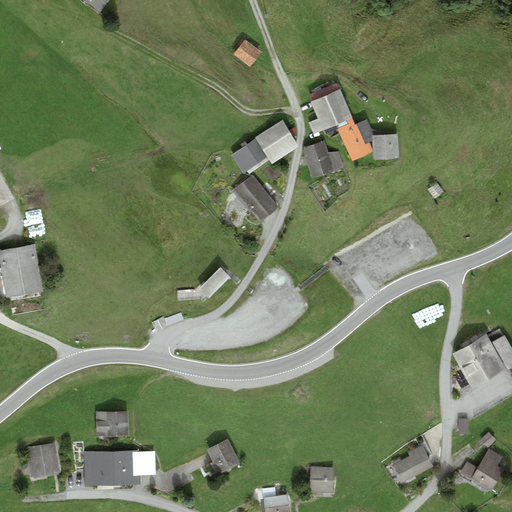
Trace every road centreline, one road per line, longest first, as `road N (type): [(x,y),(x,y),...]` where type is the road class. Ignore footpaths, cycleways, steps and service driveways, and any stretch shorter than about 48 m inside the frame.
road 1 (tertiary): [(450,268),(402,285),(330,341),(261,371),(101,355),(51,372),(0,412)]
road 2 (residential): [(450,268),(457,302),(444,377),(446,460),(406,511)]
road 3 (track): [(70,0),(245,110),(295,108)]
